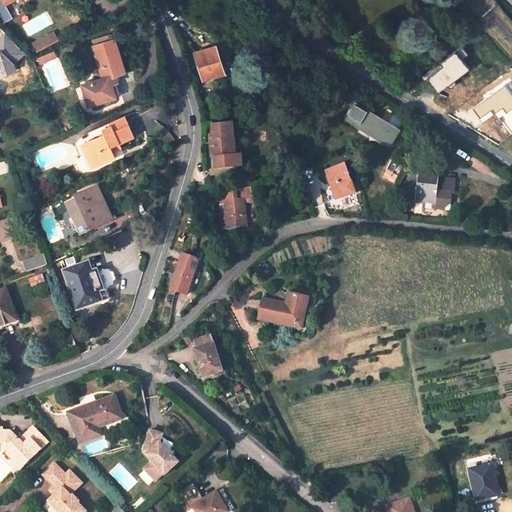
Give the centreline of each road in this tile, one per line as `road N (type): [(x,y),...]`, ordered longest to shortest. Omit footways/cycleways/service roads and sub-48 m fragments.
road 1 (residential): [(137,359),(268,240),(298,226),(414,225),(511,237)]
road 2 (residential): [(112,351),(141,316),(193,147),(187,95),(156,0)]
road 3 (residential): [(269,0),(295,29),(511,166)]
road 4 (residential): [(137,359),(166,372),(322,511)]
road 5 (residential): [(0,397),(112,351)]
